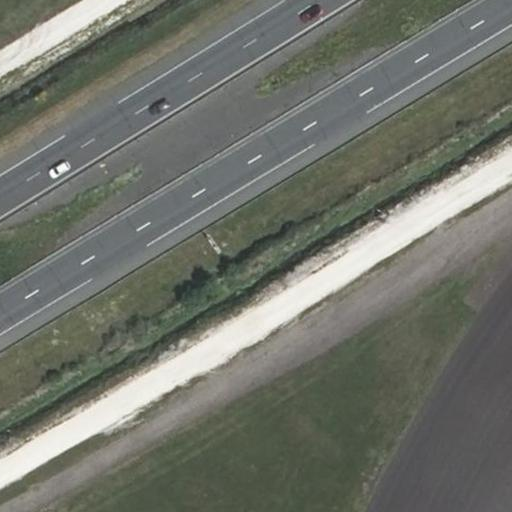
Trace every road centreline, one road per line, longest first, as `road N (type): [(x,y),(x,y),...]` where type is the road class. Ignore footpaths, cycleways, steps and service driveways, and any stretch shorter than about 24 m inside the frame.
road 1 (track): [(0,479),(511,168)]
road 2 (motorway): [(0,316),(511,6)]
road 3 (motorway): [(318,0),(0,196)]
road 4 (track): [(136,0),(0,82)]
